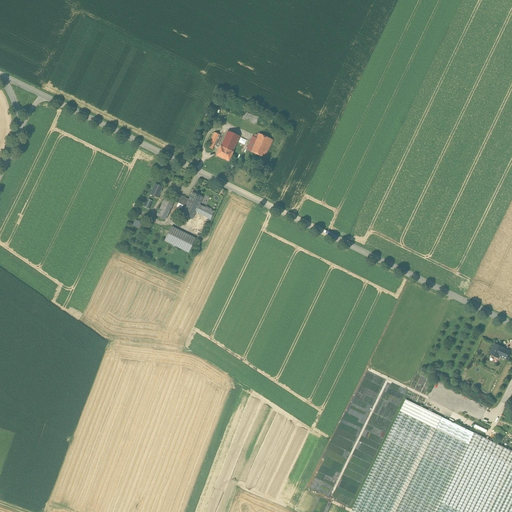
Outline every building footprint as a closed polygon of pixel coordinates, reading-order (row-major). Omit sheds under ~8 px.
[(259,117),(245,112),(242,118),(256,124),(259,117)] [(240,137),(228,131),(224,139),(236,145),(240,137)] [(214,132),(207,147),(212,149),(214,145),(216,146),(220,135),(214,132)] [(273,140),(259,134),(257,138),(253,137),(252,136),(246,149),(262,157),(263,154),(266,155),(273,140)] [(236,145),(224,139),(216,155),(228,160),(236,145)] [(162,187),(155,183),(150,194),(157,198),(162,187)] [(203,198),(192,192),(189,199),(188,201),(199,206),(199,205),(203,198)] [(189,199),(179,195),(176,202),(178,203),(183,205),(185,206),(188,201),(189,199)] [(144,207),(150,209),(153,201),(147,198),(144,207)] [(165,198),(156,216),(165,220),(174,202),(165,198)] [(199,206),(188,201),(185,206),(181,214),(192,219),(196,212),(199,206)] [(214,212),(199,205),(199,206),(196,212),(211,220),(214,212)] [(195,239),(171,227),(164,241),(188,253),(195,239)] [(504,348),(495,343),(490,354),(499,358),(500,356),(504,348)] [(510,351),(504,348),(500,356),(506,360),(510,351)] [(511,511),(511,451),(406,399),(350,511),(435,511),(440,502),(461,511),(511,511)] [(356,484),(362,475),(360,473),(356,478),(353,476),(350,480),(356,484)]
